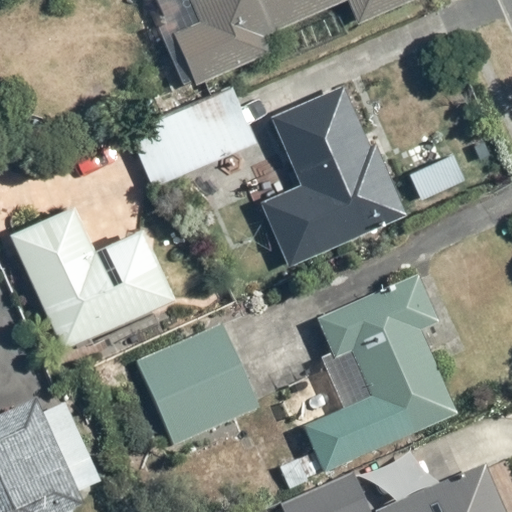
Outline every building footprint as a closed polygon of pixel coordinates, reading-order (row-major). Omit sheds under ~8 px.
[(191,0),(197,12),(170,25),(194,79),(272,44),(265,30),(331,0),(345,0),(353,17),(392,0),(191,0)] [(268,115),(299,179),(257,199),(290,267),(405,211),(341,79),(268,115)] [(153,188),(257,135),(230,81),(126,134),(153,188)] [(8,230),(61,347),(176,293),(140,215),(95,235),(78,198),(8,230)] [(303,425),(324,470),(459,407),(420,324),(437,317),(416,273),(315,321),(333,359),(350,352),(369,393),(303,425)] [(137,364),(178,447),(260,407),(219,324),(137,364)] [(0,410),(0,511),(81,511),(87,510),(82,499),(104,489),(61,397),(38,408),(32,396),(0,410)] [(503,511),(485,465),(376,510),(376,511),(503,511)] [(367,511),(349,472),(281,503),(284,511),(367,511)]
